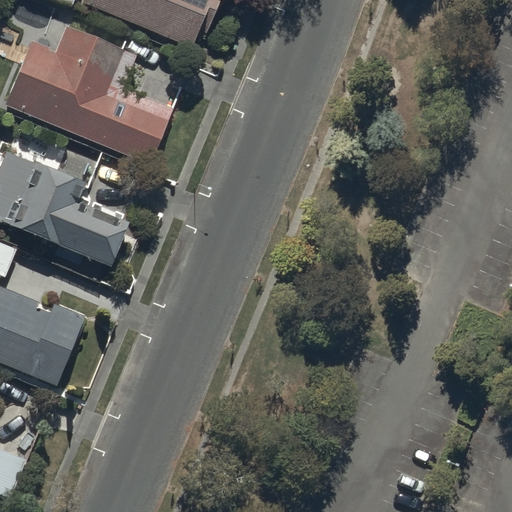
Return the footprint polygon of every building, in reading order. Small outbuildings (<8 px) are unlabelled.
[(73,0),(50,0),(70,9),(73,0)] [(81,0),(80,4),(93,11),(189,52),(197,34),(206,38),(222,0),(81,0)] [(135,58),(65,29),(55,54),(28,43),(2,105),(149,165),(172,111),(122,90),(135,58)] [(83,186),(5,154),(0,167),(0,224),(8,228),(7,230),(109,272),(127,227),(85,210),(86,205),(77,201),(83,186)] [(0,364),(58,388),(85,321),(52,307),(51,310),(0,289),(0,282),(13,250),(0,244),(0,364)] [(25,462),(0,452),(0,496),(10,501),(25,462)]
